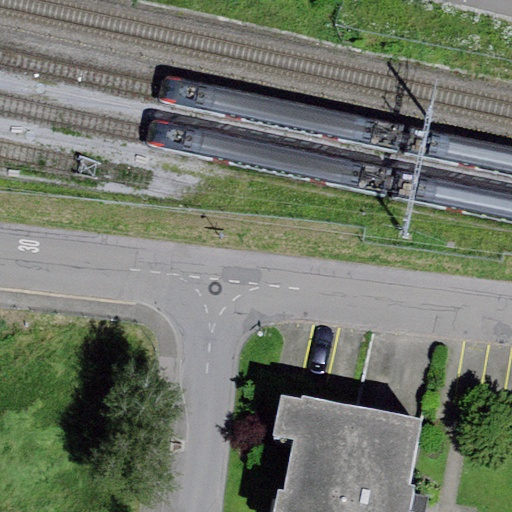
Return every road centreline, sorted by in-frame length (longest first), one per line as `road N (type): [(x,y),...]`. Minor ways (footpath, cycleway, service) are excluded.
road 1 (residential): [(219,294),(277,285),(511,310)]
road 2 (residential): [(0,255),(176,275),(219,294)]
road 3 (residential): [(219,294),(181,511)]
